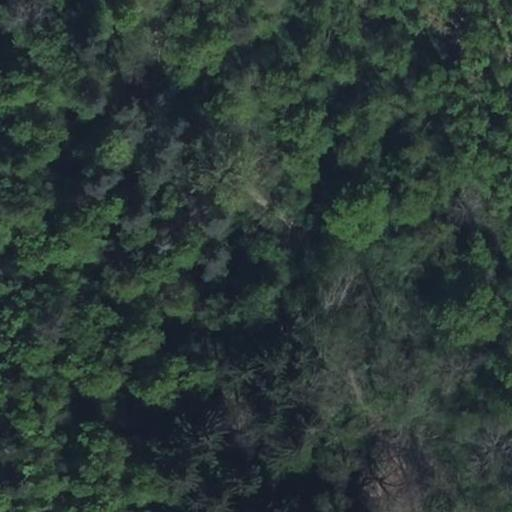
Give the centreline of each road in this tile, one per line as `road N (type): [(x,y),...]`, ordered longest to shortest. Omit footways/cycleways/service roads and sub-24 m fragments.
road 1 (track): [(423,511),(296,259),(66,0)]
road 2 (track): [(0,410),(45,428),(107,511)]
